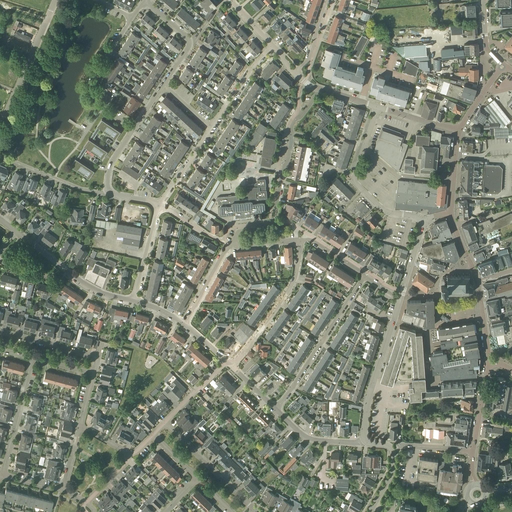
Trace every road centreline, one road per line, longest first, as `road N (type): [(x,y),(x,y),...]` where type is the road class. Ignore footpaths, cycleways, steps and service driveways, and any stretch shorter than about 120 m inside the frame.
road 1 (residential): [(274,409),(364,276)]
road 2 (residential): [(376,107),(354,182),(381,208),(423,224)]
road 3 (residential): [(302,239),(292,283),(239,357),(227,362)]
road 4 (residential): [(317,88),(292,124),(274,223)]
road 5 (residential): [(132,17),(91,87),(102,108),(134,129)]
road 6 (residential): [(134,302),(94,290),(15,232)]
road 7 (residential): [(0,128),(54,0)]
road 8 (residential): [(368,443),(366,404),(394,320)]
road 9 (residential): [(253,508),(164,422)]
road 10 (residential): [(114,195),(0,157)]
